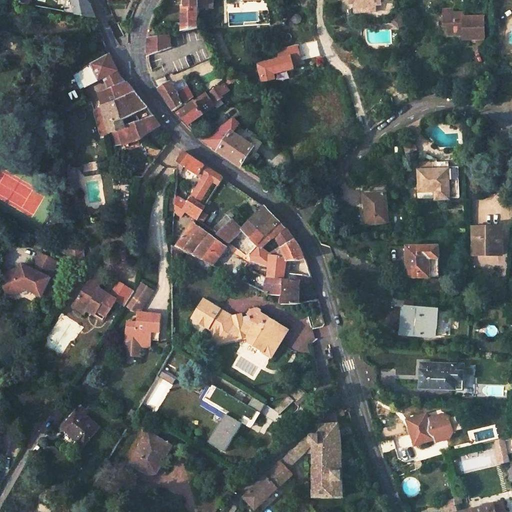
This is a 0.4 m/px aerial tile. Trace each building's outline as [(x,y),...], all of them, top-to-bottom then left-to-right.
[(71,0),(73,16),(93,20),(87,4),(83,0),(71,0)] [(182,6),(183,32),(200,29),(198,0),(185,0),(185,6),(182,6)] [(349,0),(349,3),(358,3),(359,9),(377,9),(376,5),(382,5),(382,1),(395,1),(394,0),(349,0)] [(389,21),(399,29),(403,23),(404,18),(398,12),(389,21)] [(453,14),(443,15),(444,27),(448,27),(448,34),(463,34),(463,41),(485,40),(485,17),(464,17),(464,14),(453,14)] [(208,34),(203,36),(212,59),(213,61),(219,58),(208,34)] [(147,49),(148,57),(171,48),(170,35),(148,39),(147,49)] [(9,36),(3,44),(20,52),(25,43),(9,36)] [(278,47),(279,58),(260,60),(262,80),(279,78),(278,71),(304,68),(301,45),(278,47)] [(83,88),(107,77),(117,72),(115,68),(108,55),(88,65),(75,73),(83,88)] [(117,72),(107,77),(113,88),(126,84),(121,78),(118,73),(117,72)] [(74,78),(58,87),(64,97),(59,100),(65,109),(85,97),(74,78)] [(171,83),(159,89),(167,100),(174,110),(194,96),(188,88),(178,94),(171,83)] [(111,133),(114,145),(132,142),(138,140),(145,135),(141,122),(154,118),(150,113),(143,104),(140,101),(126,84),(113,88),(98,93),(106,122),(111,133)] [(205,94),(177,114),(188,126),(204,115),(203,114),(213,106),(205,94)] [(209,122),(216,131),(203,140),(242,167),(255,148),(233,134),(240,125),(247,119),(242,113),(233,119),(227,110),(209,122)] [(182,152),(181,155),(178,163),(203,180),(204,177),(218,186),(224,179),(222,178),(211,171),(182,152)] [(449,163),(417,164),(418,191),(436,191),(448,191),(448,198),(458,197),(458,168),(448,168),(449,163)] [(75,169),(67,170),(70,190),(77,189),(75,169)] [(202,181),(188,204),(175,195),(174,204),(184,211),(195,220),(203,208),(198,205),(210,186),(202,181)] [(365,194),(366,224),(387,223),(386,193),(365,194)] [(283,305),(299,303),(299,283),(312,284),(310,277),(304,263),(303,261),(299,249),(296,244),(293,240),(289,235),(286,232),(278,222),(264,207),(250,221),(242,230),(227,217),(211,231),(228,243),(241,231),(255,244),(264,236),(270,230),(273,235),(281,248),(269,255),(259,248),(258,247),(250,256),(251,261),(268,266),(268,277),(267,291),(267,294),(282,297),(283,305)] [(238,278),(244,268),(248,263),(192,223),(175,247),(171,245),(171,266),(191,255),(238,278)] [(475,228),(476,256),(500,255),(500,228),(475,228)] [(264,236),(255,244),(258,247),(259,248),(268,239),(273,235),(270,230),(264,236)] [(406,262),(406,277),(429,277),(429,247),(410,247),(409,262),(406,262)] [(14,265),(4,268),(11,289),(26,284),(36,289),(41,291),(43,297),(53,293),(48,277),(49,274),(49,273),(56,257),(39,248),(31,264),(22,260),(18,267),(14,265)] [(260,270),(248,263),(244,268),(259,274),(260,270)] [(11,289),(4,268),(0,269),(0,271),(7,290),(11,289)] [(93,277),(76,303),(87,310),(86,311),(94,316),(97,312),(105,318),(116,302),(125,308),(125,307),(134,294),(119,284),(110,298),(98,291),(103,283),(93,277)] [(125,307),(135,314),(151,289),(141,283),(134,294),(125,307)] [(249,344),(271,358),(288,329),(260,312),(262,310),(260,309),(258,308),(256,308),(254,309),(253,310),(251,311),(250,312),(249,313),(249,315),(248,316),(242,317),(244,322),(233,325),(231,316),(202,298),(190,318),(212,330),(215,344),(247,337),(249,344)] [(84,315),(86,311),(87,310),(76,303),(73,308),(84,315)] [(402,307),(401,329),(412,330),(412,335),(430,337),(432,309),(402,307)] [(103,322),(105,318),(97,312),(94,316),(103,322)] [(134,324),(125,323),(123,341),(139,343),(138,348),(148,349),(149,342),(150,332),(158,333),(159,316),(135,314),(134,324)] [(242,314),(231,316),(233,325),(244,322),(242,317),(242,314)] [(158,333),(150,332),(149,342),(157,343),(158,333)] [(422,363),(420,387),(456,389),(457,379),(464,380),(465,364),(422,363)] [(170,387),(173,381),(159,372),(155,378),(170,387)] [(224,452),(241,423),(238,421),(240,418),(241,419),(244,416),(251,420),(256,412),(259,413),(264,404),(254,398),(249,406),(215,385),(207,399),(228,411),(209,444),(224,452)] [(296,404),(307,394),(299,386),(274,410),(280,413),(293,401),(296,404)] [(77,409),(61,428),(83,448),(99,428),(77,409)] [(327,414),(292,449),(299,456),(303,452),(312,451),(314,496),(333,495),(333,479),(341,479),(340,433),(334,412),(331,413),(327,414)] [(406,419),(414,444),(433,438),(432,435),(441,432),(435,415),(427,418),(425,413),(406,419)] [(432,435),(433,438),(434,441),(449,436),(452,431),(448,417),(442,413),(435,415),(441,432),(432,435)] [(147,435),(129,466),(137,472),(138,469),(141,471),(145,472),(150,471),(153,470),(157,467),(159,468),(171,449),(147,435)] [(504,436),(494,439),(499,462),(510,460),(504,436)] [(286,469),(299,456),(292,449),(279,461),(286,469)] [(260,481),(244,497),(257,509),(291,474),(286,469),(279,461),(260,481)] [(333,479),(333,495),(342,495),(341,479),(333,479)] [(505,511),(503,502),(494,505),(494,503),(458,511),(505,511)]
